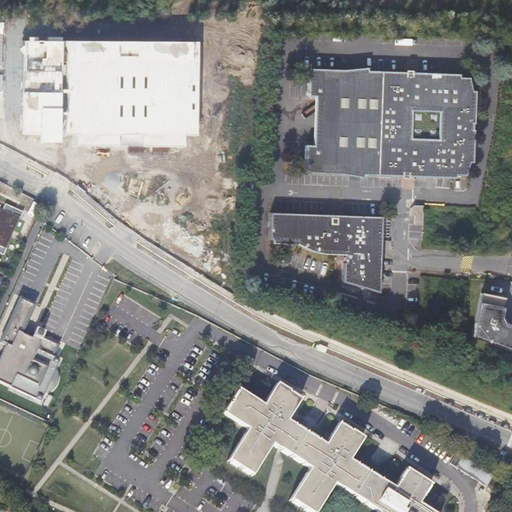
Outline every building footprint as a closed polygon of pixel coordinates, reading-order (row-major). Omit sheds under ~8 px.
[(197,43),(23,41),(22,132),(37,133),(37,142),(57,142),(57,133),(75,133),(75,146),(183,147),(183,136),(195,136),(197,43)] [(312,71),(309,174),(403,177),(403,180),(411,180),(411,177),(459,179),(459,175),(470,175),(476,148),(478,133),(475,130),(475,119),(479,116),(480,87),(476,87),(472,79),(463,78),(463,76),(416,75),(415,71),(407,71),(407,74),(312,71)] [(498,191),(492,188),(488,199),(495,201),(498,191)] [(27,212),(33,202),(26,198),(19,208),(27,212)] [(0,230),(9,234),(16,217),(20,218),(23,212),(5,204),(2,210),(0,208),(0,230)] [(416,208),(413,210),(413,217),(418,217),(418,226),(425,227),(426,208),(416,208)] [(383,216),(356,215),(339,216),(272,215),(271,239),(295,240),(331,249),(350,248),(350,258),(347,260),(347,276),(361,282),(372,281),(373,284),(381,288),(382,252),(379,251),(378,244),(383,240),(383,216)] [(13,236),(22,240),(26,232),(17,228),(13,236)] [(3,247),(9,234),(0,230),(0,253),(4,255),(6,248),(3,247)] [(503,298),(480,294),(471,336),(511,351),(511,327),(503,323),(500,317),(499,316),(503,298)] [(44,392),(46,393),(47,392),(51,389),(54,387),(55,385),(56,381),(57,379),(57,376),(56,373),(56,371),(54,370),(59,360),(53,357),(58,344),(41,337),(43,332),(35,329),(30,339),(20,335),(34,305),(19,299),(0,341),(0,343),(5,346),(0,357),(0,383),(40,401),(44,392)] [(405,469),(398,481),(399,482),(394,489),(379,480),(379,479),(357,465),(355,465),(348,461),(362,439),(338,423),(324,445),(317,441),(317,439),(293,424),(293,425),(286,421),(300,399),(276,383),(262,404),(237,389),(221,413),(246,428),(226,460),(250,476),(271,444),(278,448),(277,449),(301,465),(302,463),(309,468),(288,500),(307,511),(314,511),(333,483),(340,488),(339,489),(363,504),(365,503),(378,511),(428,511),(417,504),(421,497),(423,498),(430,485),(405,469)] [(462,457),(455,467),(493,491),(499,482),(491,476),(491,474),(462,457)]
